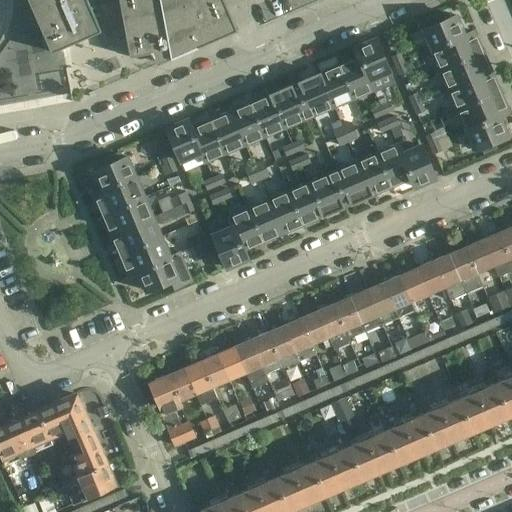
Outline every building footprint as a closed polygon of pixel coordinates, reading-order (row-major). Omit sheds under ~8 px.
[(28,0),(51,53),(62,48),(68,45),(97,33),(101,31),(87,0),(118,0),(119,0),(126,38),(129,57),(150,53),(152,53),(157,65),(159,64),(237,30),(223,0),(28,0)] [(424,29),(432,50),(464,37),(464,36),(455,16),(441,22),(439,15),(426,21),(429,27),(424,29)] [(473,32),(464,36),(464,37),(432,50),(441,70),(482,52),(473,32)] [(376,40),(354,49),(358,58),(359,58),(373,89),(393,80),(389,71),(376,40)] [(441,70),(449,90),(491,72),(482,52),(441,70)] [(400,53),(390,57),(394,67),(404,62),(400,53)] [(358,58),(339,66),(346,81),(353,98),(373,89),(359,58),(358,58)] [(398,76),(408,72),(404,62),(394,67),(398,76)] [(353,98),(346,81),(339,66),(320,74),(319,75),(333,106),(353,98)] [(449,90),(458,110),(499,92),(491,72),(449,90)] [(284,127),(312,115),(333,106),(319,75),(320,74),(320,73),(298,82),(299,84),(291,87),(291,86),(269,95),(270,96),(271,95),(284,127)] [(417,92),(407,96),(411,106),(421,102),(417,92)] [(458,110),(466,130),(498,116),(499,116),(508,113),(499,92),(458,110)] [(264,136),(284,127),(271,95),(270,96),(251,104),(264,136)] [(393,111),(389,101),(379,105),(384,115),(393,111)] [(415,115),(425,111),(421,102),(411,106),(415,115)] [(245,144),(264,136),(251,104),(231,113),(245,144)] [(370,109),(374,119),(384,115),(379,105),(370,109)] [(225,153),(245,144),(231,113),(211,121),(225,153)] [(399,125),(395,116),(386,120),(390,129),(399,125)] [(496,149),(493,142),(507,136),(499,116),(498,116),(466,130),(475,150),(481,148),(484,154),(496,149)] [(188,120),(167,129),(184,170),(205,161),(191,130),(192,129),(188,120)] [(376,124),(380,133),(390,129),(386,120),(376,124)] [(192,129),(191,130),(205,161),(225,153),(211,121),(192,129)] [(350,122),(341,126),(345,135),(354,131),(350,122)] [(332,130),(336,139),(345,135),(341,126),(332,130)] [(345,135),(348,143),(358,138),(354,131),(345,135)] [(434,132),(424,136),(428,146),(438,142),(434,132)] [(336,139),(339,147),(348,143),(345,135),(336,139)] [(278,140),(286,157),(295,153),(291,143),(290,144),(287,136),(278,140)] [(304,149),(300,139),(291,143),(295,153),(304,149)] [(432,155),(442,151),(438,142),(428,146),(432,155)] [(398,145),(377,154),(391,186),(410,178),(410,177),(401,155),(402,155),(402,154),(398,145)] [(422,146),(402,154),(402,155),(401,155),(410,177),(410,178),(414,187),(435,178),(422,146)] [(169,152),(159,157),(163,166),(173,162),(169,152)] [(118,153),(106,159),(108,165),(95,171),(103,190),(104,192),(135,178),(126,157),(120,159),(118,153)] [(310,163),(306,154),(297,158),(301,167),(310,163)] [(377,154),(357,163),(371,194),(372,194),(391,186),(377,154)] [(288,162),(292,171),(301,167),(297,158),(288,162)] [(261,160),(253,164),(257,173),(265,169),(261,160)] [(167,175),(177,171),(173,162),(163,166),(167,175)] [(350,203),(351,204),(372,195),(372,194),(371,194),(357,163),(308,184),(322,215),(321,216),(322,217),(343,208),(343,206),(350,203)] [(243,169),(247,177),(257,173),(253,164),(243,169)] [(260,181),(269,177),(265,169),(257,173),(260,181)] [(225,183),(221,173),(212,177),(216,187),(225,183)] [(247,177),(250,185),(260,181),(257,173),(247,177)] [(202,182),(206,191),(216,187),(212,177),(202,182)] [(103,190),(94,194),(103,216),(144,198),(135,178),(104,192),(103,190)] [(308,184),(289,192),(302,224),(321,216),(322,215),(308,184)] [(231,198),(227,188),(218,192),(222,202),(231,198)] [(186,192),(169,198),(173,209),(181,205),(181,206),(190,202),(186,192)] [(209,196),(213,206),(222,202),(218,192),(209,196)] [(289,192),(269,201),(282,232),(302,224),(289,192)] [(103,216),(112,236),(152,218),(144,198),(103,216)] [(269,201),(249,209),(262,241),(282,232),(269,201)] [(184,214),(193,211),(190,202),(181,206),(184,214)] [(249,209),(229,218),(243,249),(244,249),(262,241),(249,209)] [(112,236),(120,255),(161,238),(152,218),(112,236)] [(208,227),(220,254),(226,267),(248,258),(244,249),(243,249),(229,218),(208,227)] [(510,260),(511,259),(511,227),(499,233),(510,260)] [(203,232),(193,235),(197,245),(206,241),(203,232)] [(499,233),(482,240),(494,267),(498,276),(511,269),(511,263),(510,260),(499,233)] [(169,256),(161,238),(120,255),(129,275),(138,271),(169,258),(169,256)] [(482,240),(466,247),(477,274),(494,267),(482,240)] [(206,241),(197,245),(190,248),(195,261),(212,254),(206,241)] [(482,286),(477,274),(466,247),(449,254),(466,293),(482,286)] [(190,281),(178,252),(169,256),(169,258),(138,271),(146,291),(160,285),(163,292),(190,281)] [(449,254),(433,261),(444,288),(446,288),(451,299),(466,293),(449,254)] [(428,296),(444,288),(433,261),(416,269),(428,296)] [(411,303),(428,296),(416,269),(400,276),(411,303)] [(398,318),(415,311),(411,303),(400,276),(383,283),(398,318)] [(382,325),(398,318),(383,283),(367,290),(382,325)] [(365,332),(382,325),(367,290),(350,297),(365,332)] [(497,310),(509,304),(505,294),(492,300),(497,310)] [(350,297),(334,304),(349,339),(365,332),(350,297)] [(317,311),(332,346),(334,351),(350,344),(349,339),(334,304),(317,311)] [(476,318),(489,312),(485,304),(472,310),(476,318)] [(468,309),(457,313),(463,326),(473,321),(468,309)] [(190,459),(511,319),(511,310),(187,451),(190,459)] [(317,311),(300,318),(312,346),(322,342),(325,349),(332,346),(317,311)] [(433,330),(427,315),(418,319),(423,332),(424,333),(433,330)] [(438,322),(441,329),(442,328),(443,331),(455,326),(451,317),(438,322)] [(300,318),(284,326),(299,361),(316,354),(312,346),(300,318)] [(284,326),(267,333),(283,368),(299,361),(284,326)] [(444,335),(443,331),(442,328),(441,329),(430,333),(432,340),(444,335)] [(423,332),(406,339),(410,349),(428,342),(424,333),(423,332)] [(267,333),(251,340),(265,374),(282,367),(282,368),(283,368),(267,333)] [(406,338),(394,343),(399,354),(410,349),(406,339),(406,338)] [(251,340),(234,347),(246,374),(252,388),(268,381),(265,374),(251,340)] [(230,382),(246,374),(234,347),(218,354),(230,382)] [(378,364),(395,357),(391,347),(375,354),(378,362),(378,363),(378,364)] [(213,389),(230,382),(218,354),(201,361),(213,389)] [(364,368),(378,363),(378,362),(375,354),(361,360),(364,368)] [(201,361),(184,369),(196,396),(200,405),(217,398),(213,389),(201,361)] [(357,371),(352,361),(340,366),(345,377),(357,371)] [(327,370),(333,382),(345,377),(340,366),(339,365),(327,370)] [(184,369),(168,376),(180,403),(181,403),(196,396),(184,369)] [(316,389),(329,384),(325,375),(312,381),(316,389)] [(183,409),(181,403),(180,403),(168,376),(148,384),(175,447),(196,438),(191,426),(189,423),(182,426),(176,412),(183,409)] [(511,376),(495,383),(509,416),(511,415),(511,376)] [(304,379),(292,384),(297,397),(309,392),(304,379)] [(472,432),(509,416),(495,383),(458,399),(472,432)] [(277,402),(294,395),(290,384),(272,391),(275,398),(277,402)] [(77,394),(61,401),(75,435),(83,452),(69,458),(77,476),(107,463),(77,394)] [(255,418),(247,398),(238,402),(245,417),(244,418),(246,421),(255,418)] [(278,406),(277,402),(275,398),(263,403),(263,402),(258,404),(261,413),(278,406)] [(351,414),(344,398),(329,404),(336,420),(351,414)] [(435,448),(472,432),(458,399),(421,415),(435,448)] [(61,401),(37,411),(52,445),(75,435),(61,401)] [(223,411),(228,424),(240,418),(241,419),(244,418),(245,417),(238,402),(234,404),(235,406),(223,411)] [(37,411),(13,421),(27,455),(52,445),(37,411)] [(421,415),(385,431),(399,464),(435,448),(421,415)] [(206,419),(212,431),(219,428),(214,416),(206,419)] [(206,419),(199,423),(204,434),(212,431),(206,419)] [(13,421),(0,426),(0,455),(4,465),(27,455),(13,421)] [(385,431),(348,447),(362,480),(399,464),(385,431)] [(348,447),(311,463),(325,496),(362,480),(348,447)] [(117,486),(107,463),(77,476),(72,478),(78,493),(69,497),(72,505),(117,486)] [(311,463),(274,479),(288,511),(325,496),(311,463)] [(65,482),(58,464),(42,491),(65,482)] [(34,473),(40,485),(45,477),(41,469),(34,473)] [(244,511),(287,511),(288,511),(274,479),(238,494),(244,511)] [(91,511),(127,497),(124,488),(68,511),(91,511)] [(244,511),(238,494),(201,510),(201,511),(244,511)] [(38,502),(42,511),(54,511),(49,497),(38,502)]
